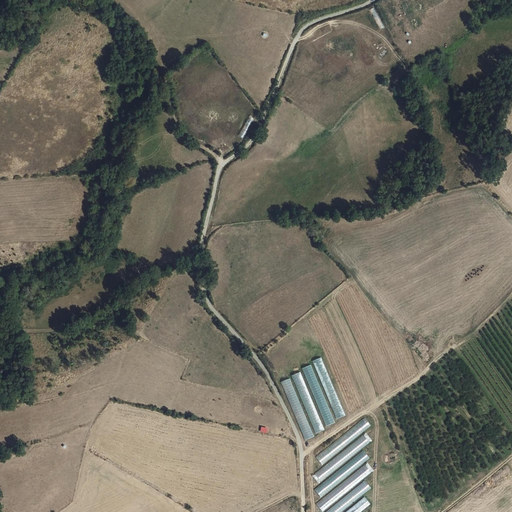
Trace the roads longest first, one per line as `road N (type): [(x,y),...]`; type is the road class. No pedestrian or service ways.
road 1 (unclassified): [(303,511),(292,425),(260,364),(206,301),(202,239),(220,166)]
road 2 (track): [(220,166),(247,147),(301,31),(373,0)]
